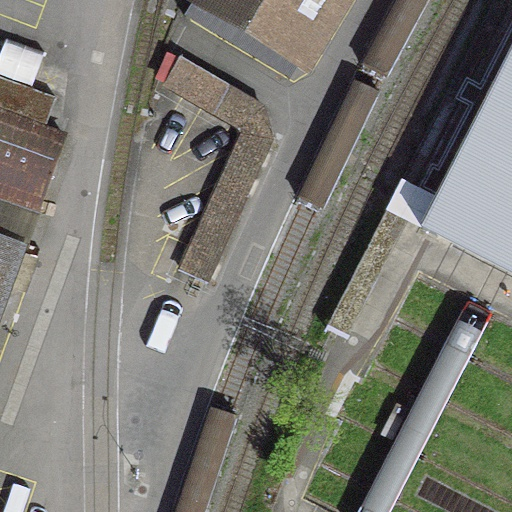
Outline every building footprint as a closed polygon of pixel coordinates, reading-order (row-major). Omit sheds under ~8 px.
[(192,0),(192,1),(295,62),(332,0),(192,0)] [(511,44),(416,231),(460,253),(503,275),(511,279),(511,44)] [(258,108),(174,60),(162,89),(239,132),(176,271),(203,284),(267,142),(258,108)] [(0,81),(0,200),(30,212),(58,135),(41,129),(51,100),(0,81)] [(0,293),(15,251),(0,245),(0,293)]
